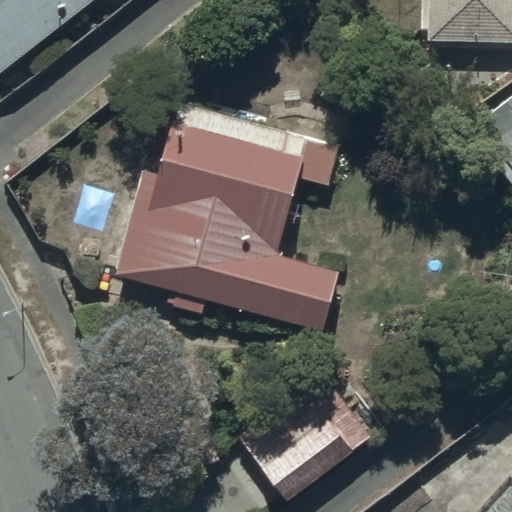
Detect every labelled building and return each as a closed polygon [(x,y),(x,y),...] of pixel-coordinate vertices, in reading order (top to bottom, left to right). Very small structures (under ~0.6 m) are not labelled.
[(0,0),(0,67),(3,71),(98,0),(0,0)] [(511,0),(432,0),(432,43),(511,44),(511,0)] [(511,164),(511,99),(480,127),(511,164)] [(148,171),(120,274),(175,289),(171,305),(204,314),(208,299),(328,331),(345,270),(284,254),(316,138),(182,102),(163,174),(148,171)] [(289,499),(375,436),(328,372),(242,436),(289,499)] [(511,511),(511,489),(490,511),(511,511)]
